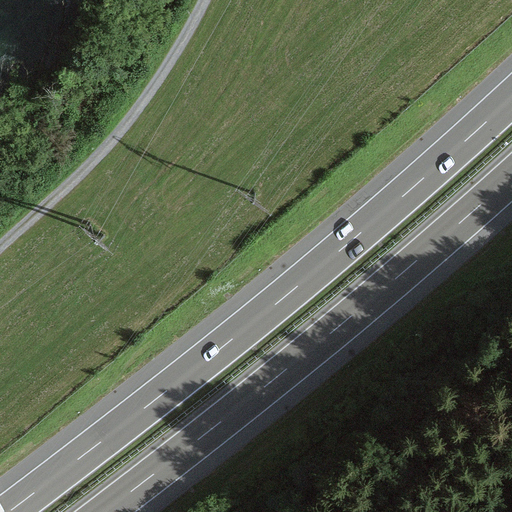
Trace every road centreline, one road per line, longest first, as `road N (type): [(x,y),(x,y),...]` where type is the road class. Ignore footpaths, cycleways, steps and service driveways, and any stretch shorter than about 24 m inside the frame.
road 1 (motorway): [(511,97),(220,347),(6,511)]
road 2 (motorway): [(106,511),(511,177)]
road 3 (track): [(0,247),(128,124),(206,0)]
